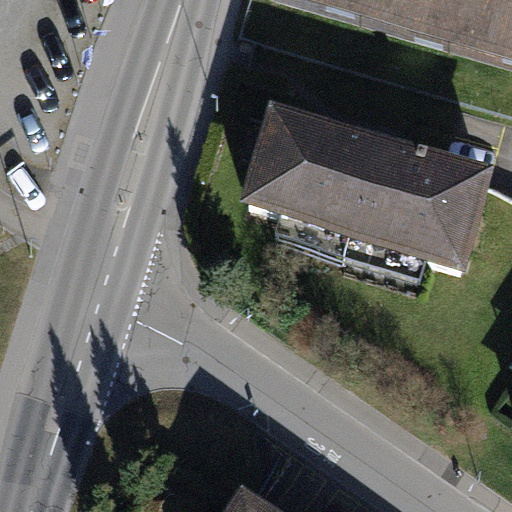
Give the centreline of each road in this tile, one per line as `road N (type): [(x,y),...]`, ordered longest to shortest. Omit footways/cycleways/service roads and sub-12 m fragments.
road 1 (residential): [(103,296),(311,416),(437,511)]
road 2 (secondary): [(183,0),(103,296)]
road 3 (secondary): [(103,296),(34,511)]
